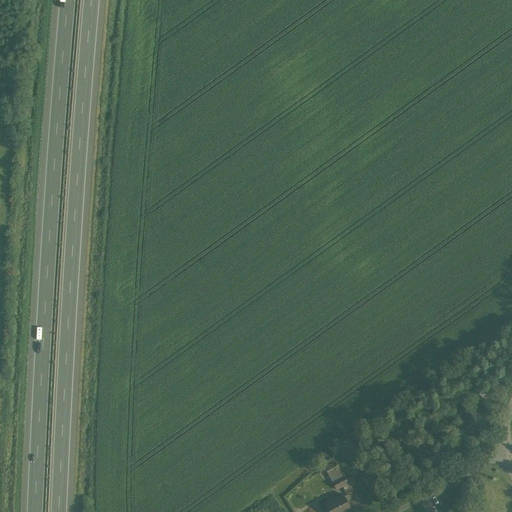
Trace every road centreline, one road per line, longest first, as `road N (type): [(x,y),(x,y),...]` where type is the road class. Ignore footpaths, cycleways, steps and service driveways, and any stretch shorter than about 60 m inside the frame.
road 1 (motorway): [(59,511),(91,0)]
road 2 (motorway): [(67,0),(36,511)]
